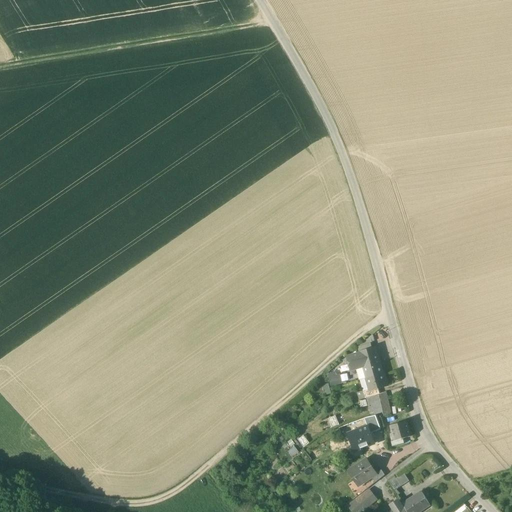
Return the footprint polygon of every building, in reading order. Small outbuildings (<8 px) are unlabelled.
[(371,343),(358,347),(360,353),(372,349),(371,343)] [(372,349),(360,353),(360,354),(361,359),(378,354),(376,348),(372,349)] [(360,354),(347,357),(350,370),(357,369),(364,367),(361,359),(360,354)] [(378,354),(361,359),(364,367),(357,369),(360,380),(367,378),(383,374),(378,354)] [(341,383),(338,371),(326,374),(329,386),(341,383)] [(383,374),(367,378),(370,390),(370,391),(379,388),(388,386),(384,373),(383,374)] [(379,388),(370,391),(370,390),(364,392),(366,399),(368,398),(380,394),(379,388)] [(357,393),(359,400),(365,398),(362,391),(357,393)] [(380,394),(368,398),(370,404),(375,402),(382,400),(387,399),(385,393),(380,394)] [(373,417),(367,419),(370,426),(367,427),(370,434),(374,432),(375,433),(379,432),(373,417)] [(364,419),(348,425),(352,433),(367,427),(370,426),(367,419),(367,418),(365,419),(364,419)] [(406,422),(391,426),(393,433),(390,434),(391,437),(393,436),(395,441),(410,437),(406,422)] [(367,427),(352,433),(357,447),(377,440),(375,433),(374,432),(370,434),(367,427)] [(366,459),(349,470),(359,485),(372,477),(376,474),(376,473),(366,459)] [(382,470),(376,473),(376,474),(372,477),(376,483),(385,475),(382,470)] [(395,475),(388,480),(395,491),(402,486),(395,475)] [(369,490),(357,500),(365,509),(377,500),(369,490)] [(422,493),(404,505),(408,511),(418,511),(430,505),(422,493)]
